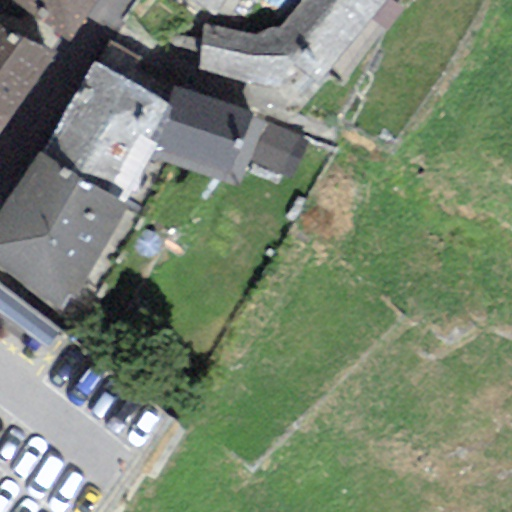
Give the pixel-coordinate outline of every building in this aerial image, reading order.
[(9,0),(70,39),(96,0),(9,0)] [(188,0),(214,16),(224,0),(188,0)] [(257,36),(204,25),(198,69),(281,84),(299,67),(317,83),(388,2),(385,0),(303,0),(278,30),(257,36)] [(0,131),(52,54),(0,25),(0,131)] [(167,108),(94,61),(39,154),(119,206),(150,156),(167,108)] [(253,115),(174,88),(167,108),(150,156),(230,182),(253,115)] [(308,140),(266,121),(248,160),(290,179),(308,140)] [(39,154),(0,214),(0,270),(61,310),(126,210),(119,206),(39,154)]
